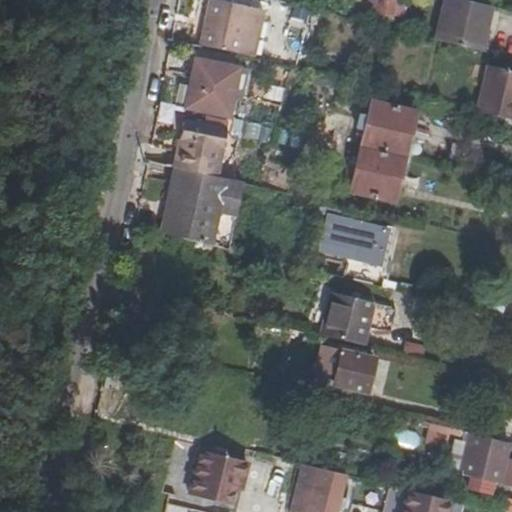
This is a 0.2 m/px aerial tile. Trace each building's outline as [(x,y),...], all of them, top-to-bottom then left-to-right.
[(389,24),(394,0),(375,0),(371,19),(389,24)] [(439,43),(478,52),(489,7),(457,0),(443,0),(433,42),(439,43)] [(196,46),(234,53),(242,8),(205,1),(196,46)] [(247,55),(255,12),(242,8),(234,53),(247,55)] [(182,108),(225,116),(234,67),(191,59),(182,108)] [(476,110),(511,119),(511,72),(488,66),(476,110)] [(364,116),(361,129),(367,130),(363,145),(407,156),(419,112),(376,101),(371,118),(364,116)] [(325,136),(329,120),(314,117),(310,132),(325,136)] [(170,168),(213,178),(222,132),(180,124),(170,168)] [(310,132),(306,146),(322,150),(325,136),(310,132)] [(353,188),(396,199),(407,156),(363,145),(360,162),(353,161),(350,172),(356,174),(353,188)] [(216,215),(232,218),(240,184),(213,178),(170,168),(155,234),(209,247),(216,215)] [(357,280),(382,287),(395,229),(332,214),(324,252),(361,261),(357,280)] [(232,218),(216,215),(209,247),(224,250),(232,218)] [(323,337),(364,347),(374,305),(333,295),(323,337)] [(330,353),(333,342),(316,338),(313,349),(330,353)] [(366,399),(376,358),(342,351),(334,386),(345,388),(344,394),(366,399)] [(427,424),(422,442),(443,447),(448,429),(427,424)] [(394,428),(390,443),(414,449),(418,435),(394,428)] [(490,484),(496,485),(500,470),(506,444),(467,434),(456,475),(467,478),(464,491),(487,496),(490,484)] [(197,452),(187,496),(228,506),(235,478),(241,480),(245,463),(197,452)] [(303,464),(300,463),(288,511),(334,511),(335,510),(341,511),(344,499),(338,497),(343,473),(319,468),(303,464)] [(500,470),(496,485),(508,488),(511,473),(500,470)] [(446,511),(450,500),(407,489),(401,511),(446,511)] [(459,511),(462,503),(450,500),(446,511),(459,511)]
